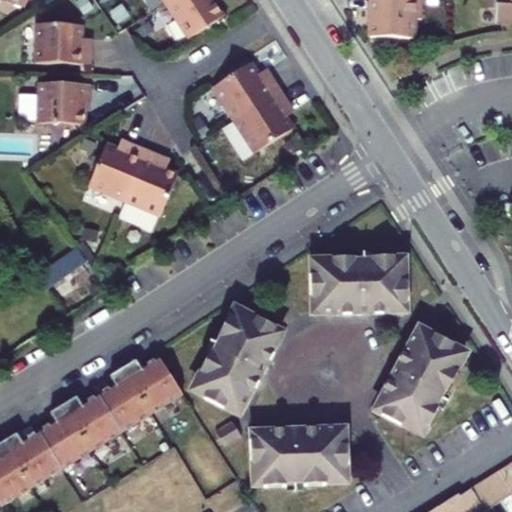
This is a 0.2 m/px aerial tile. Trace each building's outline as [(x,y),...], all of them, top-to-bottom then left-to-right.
[(0,0),(0,18),(9,22),(17,0),(0,0)] [(146,0),(153,10),(168,0),(146,0)] [(168,0),(153,10),(177,46),(211,24),(196,2),(199,0),(168,0)] [(421,0),(369,0),(368,37),(413,38),(413,19),(421,19),(421,0)] [(511,0),(479,0),(479,17),(485,18),(485,31),(511,31),(511,0)] [(73,30),(29,29),(27,68),(81,69),(82,46),(72,45),(73,30)] [(230,77),(193,101),(214,133),(257,105),(243,83),(237,88),(230,77)] [(31,87),(29,126),(75,128),(75,115),(79,115),(80,89),(31,87)] [(257,105),(214,133),(202,141),(223,173),(235,165),(236,166),(273,142),(265,130),(271,126),(257,105)] [(108,156),(96,151),(79,192),(115,206),(136,156),(112,146),(108,156)] [(136,156),(115,206),(109,223),(142,236),(149,220),(151,221),(168,179),(154,174),(158,165),(136,156)] [(190,189),(178,197),(196,224),(208,216),(190,189)] [(309,272),(305,272),(306,295),(310,295),(310,309),(331,309),(331,312),(355,312),(358,317),(362,317),(361,312),(384,311),(384,316),(408,316),(408,299),(403,299),(402,277),(399,277),(398,257),(390,258),(390,254),(367,255),(367,250),(351,250),(351,255),(328,256),(328,258),(309,259),(309,272)] [(250,319),(235,310),(219,338),(214,335),(206,349),(211,352),(200,371),(202,373),(193,389),(205,395),(203,398),(222,409),(224,406),(237,413),(248,394),(251,396),(263,374),(268,377),(271,371),(267,368),(277,350),(281,353),(293,333),(272,321),(269,326),(252,316),(250,319)] [(438,336),(426,329),(416,349),(413,347),(402,368),(397,365),(394,371),(399,374),(388,393),(384,391),(372,411),(387,419),(389,415),(410,426),(412,421),(428,430),(432,423),(436,425),(446,406),(450,408),(458,393),(454,390),(465,371),(461,369),(470,353),(459,347),(461,344),(440,333),(438,336)] [(0,495),(8,508),(179,404),(157,365),(143,374),(137,363),(109,379),(116,390),(83,411),(76,400),(50,416),(56,426),(22,447),(17,437),(0,446),(0,495)] [(272,428),(248,429),(249,443),(254,442),(255,465),(258,464),(260,486),(267,486),(267,489),(290,488),(290,493),(305,492),(305,488),(329,486),(329,483),(348,482),(347,461),(351,460),(350,439),(346,439),(345,432),(325,433),(325,430),(300,431),(300,427),(293,427),(293,432),(272,433),(272,428)] [(217,432),(201,441),(209,456),(226,446),(217,432)] [(511,457),(452,495),(451,494),(421,511),(475,511),(511,490),(511,457)]
